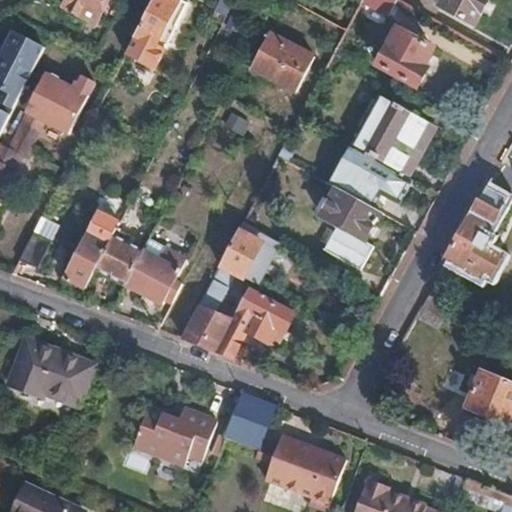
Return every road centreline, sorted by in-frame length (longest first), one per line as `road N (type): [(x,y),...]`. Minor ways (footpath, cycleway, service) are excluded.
road 1 (residential): [(342,415),(0,286)]
road 2 (residential): [(342,415),(511,105)]
road 3 (residential): [(511,480),(342,415)]
